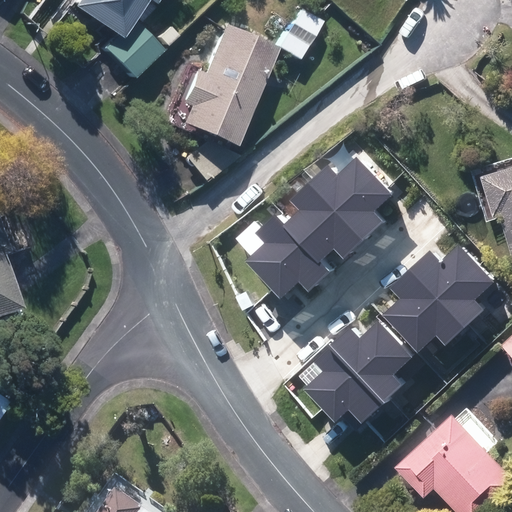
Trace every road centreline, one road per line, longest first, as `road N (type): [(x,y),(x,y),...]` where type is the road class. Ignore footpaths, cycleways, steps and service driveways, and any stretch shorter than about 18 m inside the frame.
road 1 (residential): [(171,299),(114,190),(0,75)]
road 2 (residential): [(0,504),(114,347),(171,299)]
road 3 (residential): [(312,511),(232,410),(171,299)]
